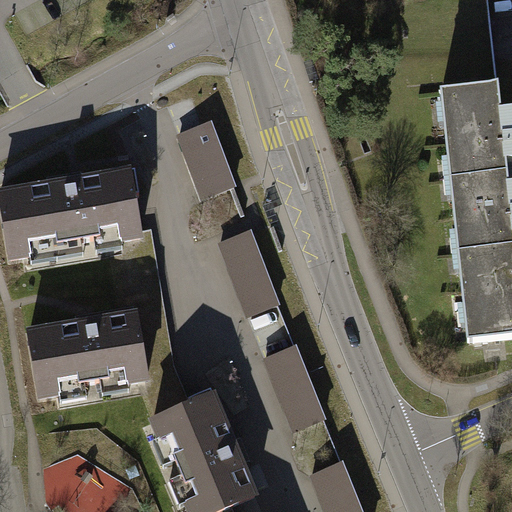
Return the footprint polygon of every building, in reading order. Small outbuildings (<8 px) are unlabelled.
[(501,90),(437,96),(445,178),(509,173),(501,90)] [(173,138),(205,219),(240,205),(208,124),(173,138)] [(131,168),(0,187),(0,238),(4,265),(143,243),(131,168)] [(511,211),(509,173),(445,178),(452,261),(511,255),(511,211)] [(223,264),(255,345),(290,331),(258,250),(223,264)] [(511,255),(452,261),(459,343),(511,338),(511,255)] [(132,309),(22,329),(35,401),(145,381),(132,309)] [(259,363),(291,444),(326,430),(294,349),(259,363)] [(219,511),(261,494),(211,382),(136,416),(179,511),(219,511)] [(45,491),(88,511),(120,511),(135,484),(66,449),(45,491)] [(301,475),(316,511),(356,511),(336,461),(301,475)]
